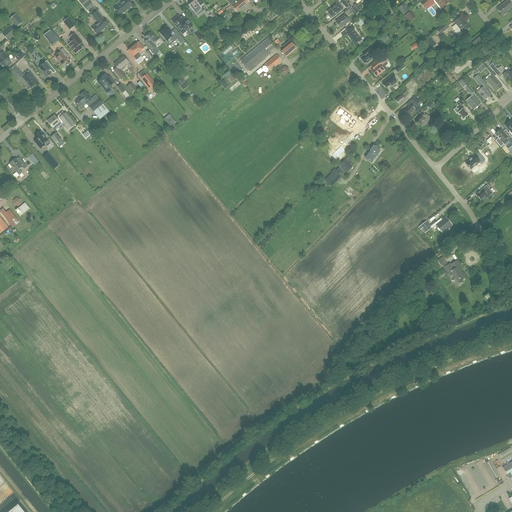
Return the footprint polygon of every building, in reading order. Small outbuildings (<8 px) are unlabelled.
[(120,15),(132,5),(128,0),(124,0),(114,8),(120,15)] [(188,5),(195,14),(202,8),(201,7),(203,5),(200,1),(200,0),(199,0),(189,0),(190,0),(192,3),(188,5)] [(240,0),(233,7),(231,5),(226,9),(227,11),(229,10),(230,11),(234,8),(238,13),(252,1),(252,2),(254,0),(260,0),(261,0),(240,0)] [(425,8),(433,1),(432,0),(423,0),(420,3),(425,8)] [(505,12),(511,6),(511,5),(508,0),(497,9),(503,15),(506,13),(505,12)] [(93,6),(89,2),(84,6),(87,10),(93,6)] [(338,3),(327,12),(329,14),(328,15),(331,18),(332,17),(333,18),(343,9),(338,3)] [(352,8),(356,13),(361,9),(356,3),(354,5),(355,6),(352,8)] [(406,3),(401,8),(406,14),(411,10),(406,3)] [(97,34),(109,25),(103,19),(97,11),(92,15),(98,23),(92,28),(97,34)] [(404,16),(409,22),(416,17),(411,11),(404,16)] [(15,15),(12,18),(10,19),(17,27),(22,23),(15,15)] [(340,28),(349,20),(345,15),(336,22),(340,28)] [(174,21),(174,22),(175,23),(181,31),(184,28),(186,31),(192,26),(186,18),(182,21),(179,16),(175,19),(174,20),(174,21)] [(463,34),(463,33),(470,27),(461,16),(454,22),(456,24),(452,28),(459,37),(463,34)] [(64,22),(70,29),(74,26),(68,18),(64,22)] [(440,35),(449,27),(448,26),(452,23),(449,20),(446,23),(436,30),(440,35)] [(171,34),(172,32),(167,26),(163,29),(164,30),(160,33),(167,41),(173,36),(171,34)] [(348,33),(347,34),(353,41),(352,42),(355,45),(362,40),(353,30),(355,28),(353,26),(346,31),(348,33)] [(3,34),(7,40),(15,33),(11,28),(3,34)] [(50,31),(44,36),(52,45),(58,40),(50,31)] [(157,40),(151,32),(150,33),(148,34),(148,35),(145,37),(147,40),(145,42),(151,50),(156,46),(155,46),(154,45),(155,44),(156,43),(155,42),(157,40)] [(69,45),(76,53),(82,49),(79,45),(82,43),(74,34),(70,38),(73,41),(69,45)] [(422,43),(428,50),(428,51),(437,44),(430,36),(422,43)] [(269,52),(275,47),(268,38),(240,61),(248,70),(270,52),(269,52)] [(476,48),(483,43),(479,38),(472,43),(472,44),(469,46),(471,48),(474,46),(476,48)] [(286,57),(296,49),(289,41),(283,46),(282,47),(283,49),(281,51),(286,57)] [(380,45),(377,41),(370,46),(373,50),(380,45)] [(133,46),(138,53),(141,57),(141,56),(138,53),(144,48),(139,42),(135,45),(135,44),(133,46)] [(209,44),(202,48),(206,54),(213,50),(209,44)] [(141,57),(138,53),(133,46),(131,48),(131,49),(129,51),(128,52),(136,61),(141,57)] [(453,62),(468,50),(465,46),(446,62),(451,68),(456,65),(453,62)] [(363,60),(362,61),(364,63),(365,63),(366,62),(367,64),(372,60),(371,59),(372,58),(376,55),(372,51),(373,51),(371,49),(369,47),(362,53),(364,55),(361,58),(363,60)] [(58,62),(62,66),(65,63),(68,60),(65,57),(67,55),(62,49),(60,51),(60,52),(55,56),(59,61),(58,62)] [(435,49),(432,51),(430,53),(433,57),(438,54),(435,49)] [(1,50),(0,50),(0,63),(1,64),(0,65),(2,67),(3,66),(3,67),(11,61),(6,54),(5,55),(1,50)] [(19,61),(25,56),(20,51),(15,56),(19,61)] [(148,51),(147,52),(145,53),(152,62),(156,59),(148,51)] [(265,63),(265,64),(270,70),(282,61),(276,54),(265,63)] [(132,66),(129,62),(124,56),(114,64),(117,68),(114,70),(120,77),(122,79),(126,76),(124,74),(123,74),(120,70),(126,64),(129,68),(132,66)] [(137,60),(141,65),(147,60),(143,56),(137,60)] [(382,57),(376,62),(371,66),(373,69),(371,71),(376,77),(386,69),(383,64),(386,62),(382,57)] [(50,70),(53,68),(47,61),(44,63),(39,68),(44,74),(43,74),(46,78),(51,74),(48,71),(50,70)] [(493,71),(485,62),(482,65),(490,73),(493,71)] [(400,69),(400,70),(405,67),(402,63),(395,69),(397,72),(400,69)] [(500,72),(503,75),(508,81),(511,77),(511,71),(510,73),(508,70),(506,72),(501,67),(497,70),(492,64),(489,66),(496,75),(500,72)] [(18,80),(23,75),(20,72),(14,65),(9,70),(18,80)] [(35,82),(37,81),(28,70),(23,74),(26,77),(23,79),(31,88),(36,84),(35,82)] [(115,83),(111,78),(109,80),(107,78),(108,78),(105,74),(97,81),(108,94),(113,90),(110,87),(115,83)] [(150,89),(156,85),(147,74),(142,78),(150,89)] [(385,88),(388,85),(390,88),(398,81),(393,75),(382,83),(385,88)] [(481,84),(483,82),(478,75),(474,78),(480,85),(481,84)] [(181,76),(176,81),(180,86),(186,82),(181,76)] [(496,92),(502,86),(492,76),(486,81),(496,92)] [(407,89),(415,82),(412,78),(410,80),(410,81),(404,85),(407,89)] [(474,92),(463,80),(459,83),(464,89),(465,88),(471,95),(474,92)] [(117,87),(122,93),(125,91),(120,84),(117,87)] [(491,95),(487,90),(484,86),(483,87),(477,92),(485,101),(491,95)] [(94,112),(103,104),(99,99),(98,99),(96,96),(91,99),(85,91),(80,95),(81,97),(80,98),(81,98),(79,99),(75,102),(79,107),(80,109),(87,104),(89,107),(90,107),(94,112)] [(404,98),(408,95),(405,92),(395,100),(399,105),(405,100),(404,98)] [(475,109),(480,104),(472,95),(467,100),(469,103),(468,103),(471,106),(472,106),(475,109)] [(414,97),(409,101),(411,104),(410,105),(404,111),(409,116),(412,112),(413,110),(416,112),(419,109),(416,106),(420,102),(414,97)] [(430,109),(435,104),(430,101),(426,106),(430,109)] [(465,117),(468,115),(463,109),(462,109),(461,107),(457,110),(459,112),(458,113),(461,117),(461,118),(463,120),(465,118),(465,117)] [(335,115),(336,115),(336,114),(341,117),(340,118),(341,119),(339,122),(344,126),(345,124),(346,123),(348,124),(348,123),(350,125),(349,127),(352,129),(357,123),(353,121),(353,122),(350,120),(351,119),(352,117),(340,108),(335,115)] [(418,125),(419,124),(419,125),(422,122),(421,121),(422,120),(425,123),(429,117),(426,114),(426,115),(424,113),(424,112),(422,111),(420,113),(421,114),(415,121),(416,122),(415,123),(418,125)] [(62,112),(58,116),(56,118),(55,116),(48,121),(55,130),(62,124),(61,123),(63,122),(66,125),(65,126),(68,130),(75,125),(66,113),(64,115),(63,114),(62,114),(61,113),(62,112)] [(169,114),(164,119),(171,127),(176,123),(169,114)] [(507,137),(501,129),(495,134),(504,145),(508,141),(511,145),(511,138),(509,136),(507,137)] [(34,141),(35,143),(41,149),(45,145),(44,143),(48,140),(46,138),(47,137),(44,134),(43,135),(41,132),(35,136),(37,139),(34,141)] [(62,140),(56,133),(51,138),(57,144),(62,140)] [(493,152),(499,147),(491,138),(487,141),(490,145),(488,146),(493,152)] [(372,163),(373,161),(380,151),(377,149),(378,148),(374,145),(365,158),(372,163)] [(335,152),(332,155),(332,156),(336,160),(345,151),(341,147),(335,152)] [(43,157),(47,162),(54,169),(58,165),(52,158),(48,153),(43,157)] [(478,160),(475,156),(475,155),(466,163),(468,166),(468,167),(469,167),(471,169),(475,166),(476,166),(480,162),(481,164),(484,162),(481,158),(478,160)] [(23,173),(20,169),(23,167),(24,169),(27,167),(23,161),(20,163),(16,159),(10,164),(17,172),(14,175),(16,178),(23,173)] [(345,160),(339,166),(346,173),(352,167),(345,160)] [(469,179),(475,185),(482,178),(477,172),(480,169),(478,167),(473,172),(475,174),(469,179)] [(341,175),(336,170),(325,181),(331,186),(341,175)] [(486,181),(489,184),(495,179),(492,175),(486,181)] [(19,184),(15,180),(8,185),(12,189),(19,184)] [(480,200),(484,197),(486,199),(492,194),(489,192),(490,191),(486,186),(476,195),(480,200)] [(3,209),(0,210),(0,211),(12,228),(19,222),(10,210),(6,213),(3,209)] [(0,233),(0,234),(8,227),(0,216),(0,233)] [(442,233),(452,226),(445,217),(441,220),(441,219),(431,227),(426,221),(418,228),(420,230),(422,229),(425,233),(431,228),(436,225),(442,233)] [(447,275),(452,272),(457,281),(465,277),(459,267),(461,266),(457,260),(453,263),(454,264),(451,266),(450,263),(444,267),(446,270),(444,271),(444,273),(445,275),(447,275)] [(503,463),(511,457),(511,450),(510,448),(499,455),(503,463)] [(511,461),(503,467),(509,479),(511,477),(511,461)]
